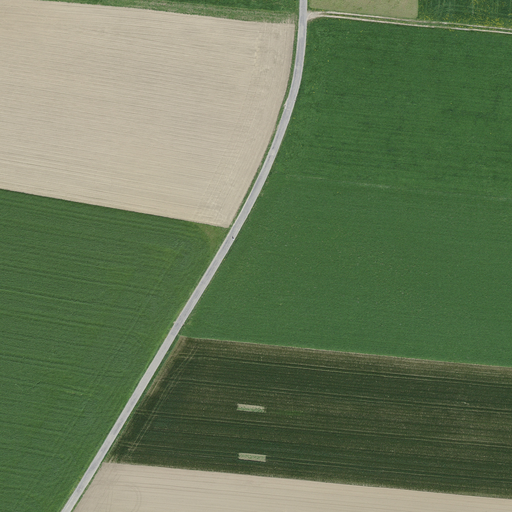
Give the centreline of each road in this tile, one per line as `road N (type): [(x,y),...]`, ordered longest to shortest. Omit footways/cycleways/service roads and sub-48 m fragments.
road 1 (unclassified): [(67,511),(262,178),(296,80),(305,0)]
road 2 (track): [(511,32),(305,13)]
